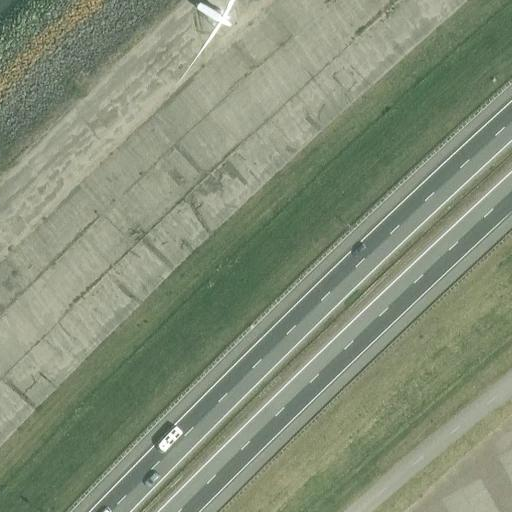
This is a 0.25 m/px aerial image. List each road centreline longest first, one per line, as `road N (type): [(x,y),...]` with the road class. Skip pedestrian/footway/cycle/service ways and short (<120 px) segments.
road 1 (trunk): [(511,120),(110,511)]
road 2 (trunk): [(178,511),(511,193)]
road 3 (unclassified): [(358,511),(511,383)]
